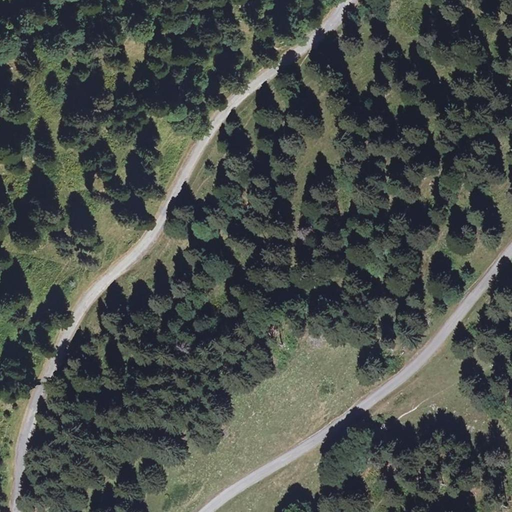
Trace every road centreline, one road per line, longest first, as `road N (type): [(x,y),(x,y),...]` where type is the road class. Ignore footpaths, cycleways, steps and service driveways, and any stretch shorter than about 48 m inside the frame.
road 1 (unclassified): [(340,0),(333,22),(215,131),(155,229),(68,326),(24,427),(12,511)]
road 2 (unclassified): [(208,511),(414,371),(511,260)]
